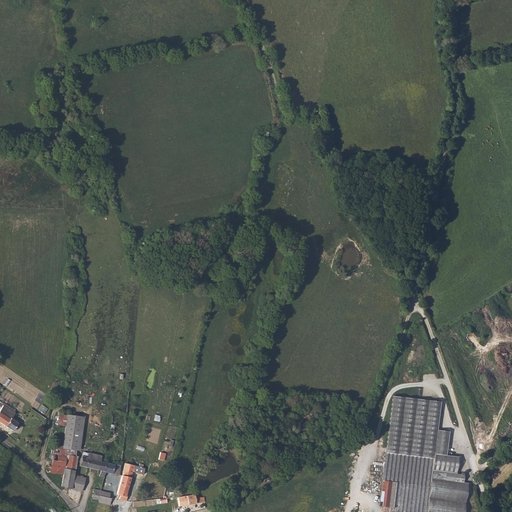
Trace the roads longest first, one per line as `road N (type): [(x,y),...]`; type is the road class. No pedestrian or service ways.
road 1 (track): [(417,294),(333,161),(321,116),(285,113),(238,0)]
road 2 (track): [(417,294),(384,382),(351,438),(200,511)]
road 3 (track): [(447,0),(456,101),(417,294)]
road 4 (unclassified): [(489,511),(417,294)]
